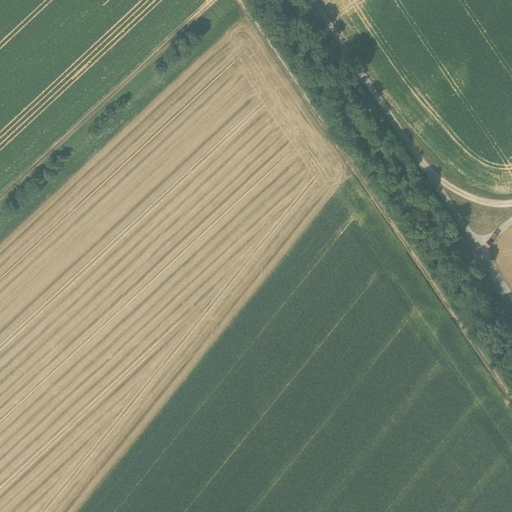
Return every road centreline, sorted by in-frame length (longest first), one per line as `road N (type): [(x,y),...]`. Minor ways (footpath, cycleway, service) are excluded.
road 1 (track): [(315,0),(511,295)]
road 2 (track): [(0,199),(218,0)]
